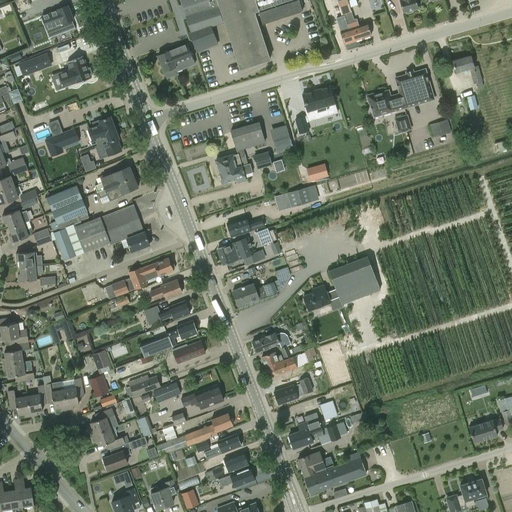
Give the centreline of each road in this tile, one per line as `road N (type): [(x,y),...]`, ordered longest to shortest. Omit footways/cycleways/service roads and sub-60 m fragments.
road 1 (tertiary): [(297,511),(144,119)]
road 2 (unclassified): [(144,119),(511,13)]
road 3 (residential): [(307,511),(511,448)]
road 4 (tertiary): [(144,119),(99,0)]
